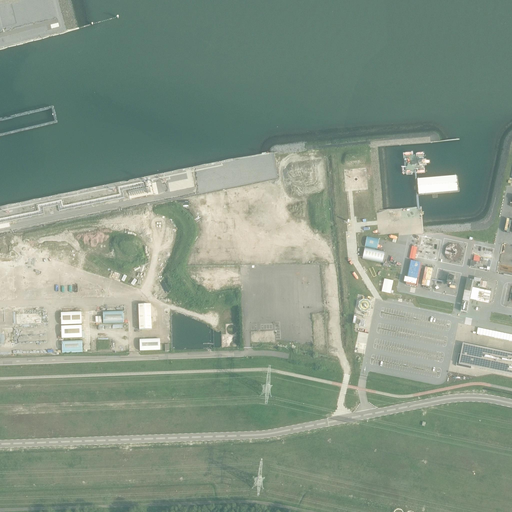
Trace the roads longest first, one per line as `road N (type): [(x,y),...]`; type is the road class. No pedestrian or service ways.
road 1 (unclassified): [(0,444),(265,435),(436,401),(511,404)]
road 2 (unclassified): [(287,355),(0,362)]
road 3 (unknown): [(339,421),(344,366),(334,277),(328,257),(303,232)]
road 4 (unknown): [(0,303),(127,300),(133,357)]
